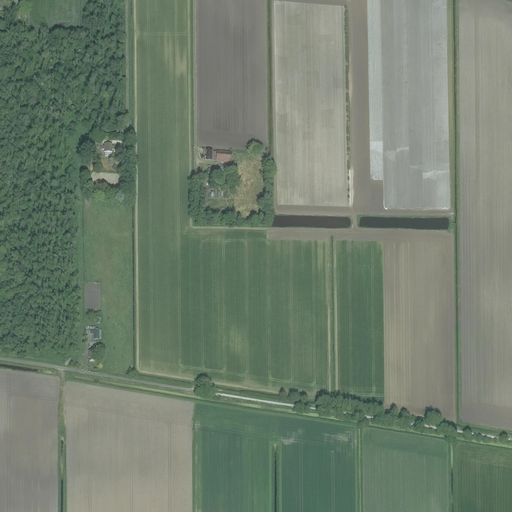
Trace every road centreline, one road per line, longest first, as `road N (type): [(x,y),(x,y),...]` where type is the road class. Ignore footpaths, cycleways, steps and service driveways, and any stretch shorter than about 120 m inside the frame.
road 1 (unclassified): [(195,390),(0,359)]
road 2 (track): [(127,0),(128,136)]
